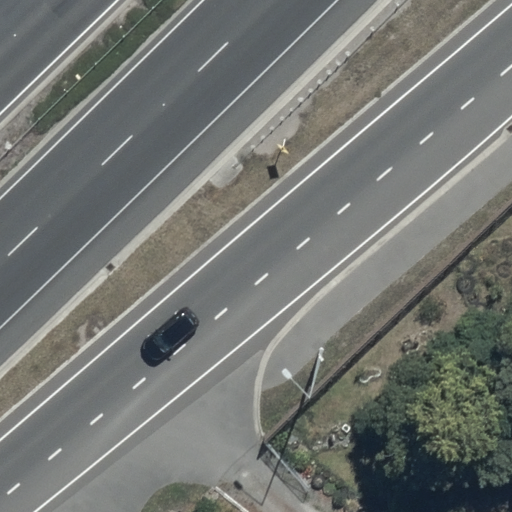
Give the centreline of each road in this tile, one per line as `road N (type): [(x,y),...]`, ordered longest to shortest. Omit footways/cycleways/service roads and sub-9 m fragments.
road 1 (trunk): [(511,35),(0,467)]
road 2 (trunk): [(268,0),(0,262)]
